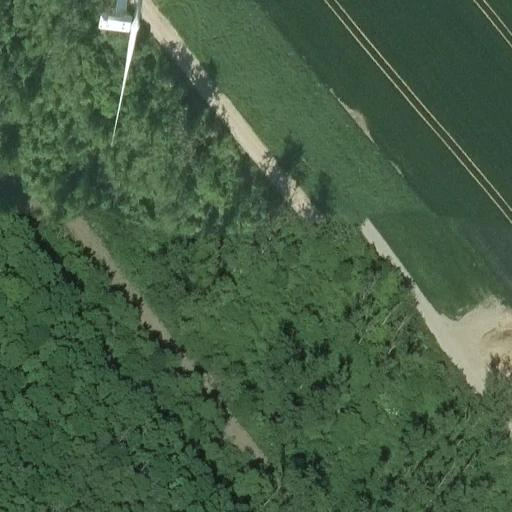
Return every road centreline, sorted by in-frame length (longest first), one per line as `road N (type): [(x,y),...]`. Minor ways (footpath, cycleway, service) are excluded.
road 1 (track): [(166,0),(511,433)]
road 2 (track): [(262,511),(0,172)]
